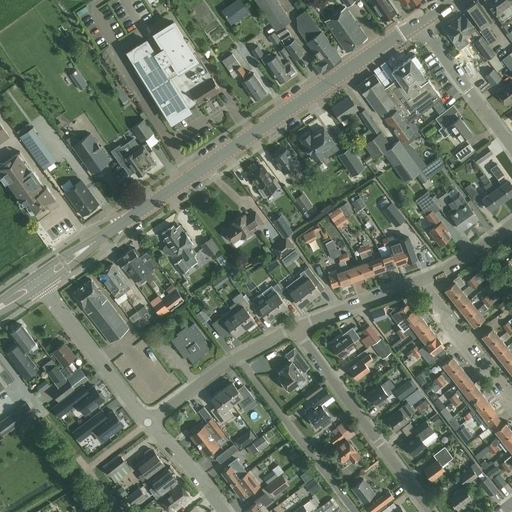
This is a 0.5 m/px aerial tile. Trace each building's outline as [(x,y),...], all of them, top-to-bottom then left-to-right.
[(237,0),(223,10),(232,23),(250,11),(242,0),(237,0)] [(292,36),(284,25),(291,20),(277,0),(255,0),(272,25),(276,31),(283,42),(292,36)] [(368,0),(372,6),(377,13),(377,12),(383,20),(395,12),(386,0),(368,0)] [(484,0),(495,14),(505,7),(503,4),(507,1),(506,0),(484,0)] [(496,39),(486,23),(491,20),(478,1),(466,9),(479,28),(490,44),(496,39)] [(345,8),(326,22),(347,52),(366,38),(345,8)] [(320,72),(341,57),(306,10),(296,17),(298,29),(318,57),(312,62),(320,72)] [(475,27),(474,28),(464,14),(445,29),(455,42),(454,43),(456,46),(460,43),(458,40),(469,31),(476,40),(474,41),(488,60),(495,54),(482,35),(481,36),(475,27)] [(147,40),(137,46),(136,47),(135,47),(135,48),(134,49),(134,50),(133,51),(133,52),(133,53),(133,54),(133,55),(133,57),(133,58),(133,59),(134,61),(134,62),(135,64),(135,65),(136,66),(137,67),(153,93),(151,94),(150,94),(162,113),(163,115),(165,116),(167,117),(168,117),(170,118),(171,118),(172,117),(174,117),(175,117),(178,114),(177,115),(176,113),(181,111),(183,110),(185,109),(188,107),(192,105),(195,103),(197,101),(198,104),(220,90),(212,76),(211,76),(201,60),(200,60),(201,61),(199,63),(174,23),(155,35),(162,47),(154,52),(147,40)] [(511,29),(511,30),(506,23),(500,27),(511,42),(511,29)] [(275,32),(276,31),(272,25),(264,31),(274,45),(281,40),(275,32)] [(283,42),(285,46),(295,60),(304,54),(294,40),(292,42),(289,38),(283,42)] [(249,48),(256,59),(264,54),(256,43),(249,48)] [(278,51),(284,59),(289,54),(284,47),(278,51)] [(238,75),(243,81),(242,82),(255,100),(266,92),(253,74),(252,75),(250,71),(247,73),(232,53),(222,61),(231,73),(230,73),(233,78),(238,75)] [(264,64),(266,63),(279,82),(290,75),(295,71),(290,64),(291,63),(289,60),(283,65),(276,55),(273,57),(270,53),(261,59),(264,64)] [(502,59),(510,71),(511,69),(511,58),(509,54),(502,59)] [(410,58),(392,71),(398,78),(407,90),(418,82),(424,77),(410,58)] [(494,68),(484,76),(492,86),(501,78),(494,68)] [(70,74),(81,89),(88,84),(77,69),(70,74)] [(375,75),(359,86),(378,115),(393,105),(397,109),(383,119),(399,140),(391,146),(380,130),(363,143),(374,159),(383,152),(405,182),(417,174),(423,183),(428,179),(421,169),(418,165),(405,147),(409,145),(408,143),(419,135),(416,131),(419,129),(413,122),(412,123),(411,121),(414,119),(414,118),(415,118),(422,113),(422,112),(429,107),(430,107),(437,102),(437,101),(438,101),(441,98),(428,80),(421,86),(418,82),(407,90),(398,78),(385,88),(375,75)] [(511,80),(497,92),(506,104),(511,99),(511,80)] [(349,96),(332,108),(341,121),(358,109),(349,96)] [(448,134),(453,130),(461,141),(471,132),(459,117),(457,119),(453,114),(456,111),(452,105),(436,118),(442,126),(438,129),(443,135),(447,132),(448,134)] [(369,129),(358,137),(363,143),(380,130),(381,130),(372,118),(372,119),(365,109),(359,114),(366,123),(365,124),(369,129)] [(144,119),(135,125),(145,139),(154,133),(144,119)] [(0,123),(0,144),(10,137),(0,123)] [(19,136),(43,169),(55,160),(37,136),(39,135),(32,126),(19,136)] [(310,133),(301,140),(315,161),(324,155),(326,157),(338,148),(324,127),(312,136),(310,133)] [(110,161),(91,133),(71,146),(91,174),(110,161)] [(134,138),(129,141),(135,150),(140,157),(139,158),(147,170),(156,163),(149,152),(153,150),(147,142),(143,144),(140,147),(134,138)] [(476,152),(469,143),(455,154),(462,163),(476,152)] [(119,145),(112,150),(119,161),(122,165),(123,165),(129,175),(135,171),(138,176),(147,170),(139,158),(140,157),(135,150),(127,156),(125,154),(119,145)] [(487,146),(473,156),(478,164),(493,153),(487,146)] [(350,147),(341,154),(356,174),(364,168),(350,147)] [(298,172),(294,166),(299,163),(294,156),(292,157),(286,149),(273,158),(284,173),(287,171),(291,177),(298,172)] [(0,169),(7,179),(26,165),(18,153),(0,164),(0,169)] [(466,163),(467,171),(475,170),(474,162),(466,163)] [(495,188),(503,200),(511,193),(511,184),(497,163),(490,168),(502,184),(495,188)] [(35,177),(26,165),(7,179),(15,191),(35,177)] [(275,177),(273,178),(269,173),(268,174),(262,166),(247,176),(252,183),(255,181),(259,188),(258,189),(264,197),(280,186),(275,177)] [(303,171),(309,180),(314,176),(308,167),(303,171)] [(485,174),(484,173),(480,177),(485,185),(484,186),(489,193),(482,197),(490,209),(503,200),(495,188),(489,179),(485,174)] [(43,189),(35,177),(15,191),(23,203),(47,186),(46,186),(43,189)] [(69,180),(61,186),(65,191),(83,215),(98,203),(81,180),(73,185),(69,180)] [(471,183),(464,187),(476,203),(482,198),(471,183)] [(47,186),(23,203),(32,215),(55,199),(47,186)] [(455,187),(447,193),(451,198),(452,199),(453,201),(469,224),(478,218),(467,203),(459,192),(455,187)] [(436,194),(432,197),(437,205),(438,206),(442,203),(440,201),(447,196),(450,201),(452,199),(451,198),(447,193),(445,189),(436,195),(436,194)] [(427,191),(421,195),(428,205),(423,210),(426,214),(425,215),(433,227),(429,230),(440,244),(450,237),(446,231),(447,229),(441,221),(433,209),(437,206),(438,206),(437,205),(432,197),(427,191)] [(352,202),(358,211),(366,206),(360,197),(352,202)] [(308,199),(299,205),(304,212),(313,205),(308,199)] [(453,201),(448,204),(451,209),(448,211),(451,214),(461,229),(469,224),(453,201)] [(339,208),(345,217),(354,212),(347,202),(339,208)] [(391,202),(383,208),(395,225),(404,218),(391,202)] [(329,215),(339,228),(348,222),(339,208),(329,215)] [(297,224),(306,220),(300,209),(291,214),(297,224)] [(227,234),(226,236),(227,239),(230,239),(233,242),(240,237),(241,238),(262,223),(254,212),(247,217),(245,214),(231,223),(232,225),(224,230),(227,234)] [(289,238),(294,233),(282,216),(273,222),(285,239),(289,238)] [(324,225),(328,235),(333,233),(329,223),(324,225)] [(172,257),(177,254),(180,252),(183,258),(174,264),(181,274),(189,269),(188,268),(198,261),(193,255),(196,254),(190,245),(193,243),(185,232),(180,235),(173,225),(162,233),(166,238),(163,240),(166,245),(164,246),(163,249),(164,252),(166,253),(169,253),(172,257)] [(201,245),(209,256),(220,248),(212,237),(201,245)] [(279,259),(288,252),(295,247),(289,238),(285,239),(281,241),(272,248),(279,259)] [(381,256),(385,269),(396,264),(389,245),(389,244),(387,238),(382,239),(385,246),(378,249),(379,252),(381,256)] [(401,240),(389,245),(396,264),(408,260),(412,259),(413,260),(417,258),(415,253),(414,253),(409,238),(401,240)] [(367,240),(362,242),(364,245),(374,273),(385,269),(381,256),(379,252),(374,254),(372,248),(370,248),(367,240)] [(342,254),(339,249),(336,249),(333,241),(326,243),(331,259),(338,257),(340,261),(338,262),(341,271),(337,273),(336,273),(328,276),(332,288),(341,285),(352,281),(348,269),(344,260),(342,254)] [(363,277),(374,273),(364,245),(358,248),(361,254),(364,263),(359,265),(363,277)] [(132,248),(124,254),(131,262),(142,276),(143,275),(148,271),(150,273),(154,270),(147,262),(144,264),(138,255),(139,254),(135,248),(133,249),(132,248)] [(285,266),(300,255),(296,249),(280,260),(285,266)] [(131,262),(124,254),(118,259),(134,282),(138,279),(142,284),(146,281),(143,275),(142,276),(131,262)] [(218,258),(224,265),(229,261),(223,254),(218,258)] [(131,288),(112,264),(99,274),(116,297),(122,293),(123,294),(131,288)] [(483,264),(475,270),(486,286),(495,280),(483,264)] [(270,265),(266,268),(270,273),(274,270),(270,265)] [(359,265),(348,269),(352,281),(363,277),(359,265)] [(305,280),(300,285),(310,298),(320,291),(314,285),(319,281),(308,267),(300,273),(305,280)] [(475,270),(468,275),(480,291),(486,286),(475,270)] [(468,275),(462,280),(474,295),(480,291),(468,275)] [(243,281),(247,285),(253,281),(249,276),(243,281)] [(91,279),(73,293),(111,342),(129,328),(91,279)] [(280,281),(277,284),(286,296),(287,296),(289,299),(293,296),(296,299),(301,306),(310,298),(300,285),(296,279),(290,284),(285,288),(280,281)] [(462,280),(453,286),(465,302),(474,295),(462,280)] [(162,298),(171,311),(185,300),(172,284),(166,289),(169,293),(162,298)] [(271,285),(261,292),(262,293),(267,299),(277,313),(287,306),(282,299),(286,296),(277,284),(273,287),(271,285)] [(483,291),(467,303),(474,312),(489,300),(483,291)] [(254,301),(249,305),(254,311),(256,314),(261,310),(263,314),(268,320),(277,313),(267,299),(262,293),(261,292),(252,299),(254,301)] [(235,303),(229,307),(231,310),(234,313),(245,327),(246,329),(252,324),(251,323),(254,320),(250,314),(254,311),(249,305),(240,293),(232,299),(235,303)] [(171,311),(162,298),(152,306),(162,318),(171,311)] [(489,300),(474,312),(479,318),(494,306),(489,300)] [(498,309),(507,317),(511,312),(511,308),(505,302),(498,309)] [(411,310),(406,304),(399,310),(405,318),(397,324),(400,328),(395,332),(398,335),(405,330),(411,325),(421,317),(414,308),(411,310)] [(133,314),(129,317),(133,323),(133,322),(144,314),(148,311),(144,306),(133,314)] [(494,306),(479,318),(483,324),(499,312),(494,306)] [(210,318),(203,309),(201,311),(198,307),(194,311),(197,314),(196,315),(203,323),(210,318)] [(385,316),(382,309),(372,313),(374,320),(385,316)] [(231,310),(212,324),(221,336),(231,329),(232,331),(235,335),(237,334),(238,335),(246,329),(244,328),(245,327),(234,313),(231,310)] [(499,312),(483,324),(488,330),(504,319),(499,312)] [(421,317),(411,325),(418,334),(428,326),(421,317)] [(342,326),(350,323),(348,318),(340,321),(342,326)] [(504,319),(488,330),(493,337),(508,325),(504,319)] [(185,358),(188,356),(193,362),(204,353),(203,352),(209,347),(203,339),(205,338),(194,323),(188,327),(187,326),(177,333),(178,335),(172,340),(185,358)] [(24,350),(35,342),(22,325),(10,333),(19,344),(24,350)] [(379,337),(369,325),(362,331),(372,343),(379,337)] [(508,325),(493,337),(499,345),(511,335),(511,330),(508,325)] [(436,335),(428,326),(418,334),(426,344),(436,335)] [(337,339),(339,341),(332,346),(340,356),(352,347),(350,344),(360,337),(352,327),(337,339)] [(398,335),(394,338),(396,341),(398,343),(403,339),(408,335),(407,333),(405,330),(398,335)] [(393,340),(388,334),(384,337),(389,343),(393,340)] [(420,354),(421,353),(425,359),(439,348),(441,346),(443,345),(436,335),(426,344),(420,348),(417,350),(420,354)] [(381,338),(372,345),(383,359),(391,352),(381,338)] [(63,372),(69,380),(74,387),(87,377),(80,367),(77,369),(70,360),(75,356),(64,343),(53,351),(67,369),(63,372)] [(24,350),(19,344),(7,353),(25,378),(38,368),(24,350)] [(417,350),(420,348),(417,345),(405,354),(408,357),(409,356),(413,353),(417,350)] [(310,367),(295,348),(286,355),(291,362),(292,362),(294,360),(304,372),(310,367)] [(425,359),(430,365),(437,358),(444,354),(439,348),(425,359)] [(450,357),(446,352),(444,354),(437,358),(442,364),(450,357)] [(369,354),(362,359),(349,369),(357,379),(370,370),(366,365),(373,360),(369,354)] [(409,356),(408,357),(404,361),(406,365),(412,360),(409,356)] [(459,365),(452,356),(450,357),(442,364),(445,368),(441,372),(445,377),(449,373),(459,365)] [(291,362),(279,371),(281,375),(278,377),(289,391),(298,384),(300,388),(308,382),(292,362),(291,362)] [(69,380),(63,372),(56,364),(46,372),(58,387),(51,393),(58,402),(75,389),(69,380)] [(419,372),(414,364),(409,368),(414,375),(419,372)] [(449,382),(453,378),(457,383),(467,375),(459,365),(449,373),(448,375),(445,377),(448,381),(449,382)] [(418,381),(423,377),(420,372),(415,377),(418,381)] [(434,380),(437,383),(443,379),(440,375),(434,380)] [(467,375),(457,383),(460,387),(456,391),(456,392),(459,395),(474,384),(467,375)] [(408,379),(394,390),(402,401),(416,389),(415,388),(417,386),(412,378),(409,380),(408,379)] [(389,379),(381,385),(381,384),(368,394),(375,404),(388,395),(386,392),(394,386),(389,379)] [(437,383),(440,387),(446,383),(443,379),(437,383)] [(222,390),(232,403),(237,400),(243,408),(255,399),(244,384),(237,389),(232,382),(222,390)] [(318,392),(322,388),(319,383),(303,394),(307,399),(318,392)] [(481,393),(474,384),(459,395),(464,401),(467,405),(471,401),(481,393)] [(93,385),(79,396),(75,391),(52,408),(59,417),(70,409),(67,406),(73,402),(76,405),(77,404),(80,407),(78,408),(83,414),(85,413),(85,414),(104,400),(104,399),(106,397),(101,391),(99,393),(93,385)] [(324,387),(322,388),(318,392),(305,402),(307,405),(310,408),(314,405),(316,408),(307,414),(316,426),(319,424),(323,428),(333,420),(329,416),(320,404),(331,396),(329,392),(324,387)] [(399,409),(400,410),(387,419),(395,430),(408,420),(405,417),(414,410),(411,406),(421,398),(419,396),(422,393),(417,387),(416,388),(417,389),(405,399),(407,402),(399,409)] [(232,403),(222,390),(212,398),(217,405),(210,410),(222,424),(233,415),(227,407),(232,403)] [(433,401),(438,398),(434,393),(430,397),(433,401)] [(489,402),(481,393),(471,401),(468,404),(472,410),(470,411),(469,412),(463,416),(466,420),(472,416),(473,414),(489,402)] [(454,394),(449,398),(451,402),(457,397),(454,394)] [(460,401),(457,397),(451,402),(454,405),(460,401)] [(423,400),(417,406),(426,414),(431,408),(423,400)] [(26,402),(20,407),(18,408),(25,418),(34,412),(26,402)] [(445,407),(442,402),(437,406),(440,411),(445,407)] [(496,411),(489,402),(473,414),(481,424),(482,423),(486,429),(490,426),(499,418),(495,412),(496,411)] [(440,411),(444,416),(449,412),(445,407),(440,411)] [(78,414),(75,416),(71,410),(67,412),(72,422),(80,418),(78,414)] [(101,419),(97,414),(86,422),(93,431),(101,442),(124,425),(113,410),(106,415),(101,419)] [(0,432),(2,436),(16,425),(8,415),(0,421),(0,432)] [(441,421),(437,415),(433,418),(437,424),(441,421)] [(193,433),(191,435),(198,445),(211,435),(214,433),(220,428),(212,417),(205,422),(206,423),(197,430),(196,429),(192,432),(193,433)] [(459,427),(451,418),(447,421),(455,430),(459,427)] [(495,430),(499,435),(491,441),(492,442),(475,455),(478,459),(490,450),(496,445),(503,440),(502,440),(511,431),(505,422),(503,423),(499,418),(490,426),(494,431),(495,430)] [(330,439),(334,444),(345,436),(348,440),(356,433),(346,420),(337,426),(341,431),(330,439)] [(415,430),(418,435),(405,444),(413,455),(426,445),(423,441),(434,432),(426,421),(415,430)] [(88,435),(81,426),(73,432),(80,441),(88,435)] [(472,436),(465,426),(456,432),(464,442),(472,436)] [(211,435),(198,445),(206,455),(208,453),(209,454),(213,452),(212,451),(219,445),(215,440),(224,433),(220,428),(214,433),(211,435)] [(511,446),(511,431),(502,440),(503,440),(510,449),(511,446)] [(448,436),(451,441),(456,438),(452,433),(448,436)] [(262,435),(252,443),(259,451),(269,444),(262,435)] [(238,439),(234,442),(237,446),(239,449),(243,447),(246,444),(244,440),(241,437),(238,439)] [(334,449),(343,462),(350,456),(354,462),(360,457),(347,439),(334,449)] [(236,449),(232,444),(223,451),(227,456),(236,449)] [(496,445),(490,450),(493,453),(499,449),(496,445)] [(434,455),(437,460),(424,470),(432,480),(445,470),(441,466),(453,457),(445,446),(434,455)] [(505,462),(501,465),(504,468),(511,461),(511,446),(510,449),(511,451),(511,454),(504,461),(505,462)] [(154,451),(152,452),(150,449),(149,449),(145,452),(145,454),(147,456),(137,464),(143,472),(138,476),(142,481),(147,477),(164,464),(154,451)] [(120,455),(103,468),(110,476),(111,476),(116,482),(124,476),(131,470),(126,464),(127,463),(120,455)] [(228,464),(229,466),(222,472),(231,484),(239,478),(239,477),(247,471),(236,458),(228,464)] [(471,467),(458,477),(465,486),(478,476),(475,473),(480,469),(474,461),(469,465),(471,467)] [(496,465),(487,472),(491,478),(500,471),(496,465)] [(175,473),(170,466),(152,480),(156,485),(151,488),(157,497),(162,493),(178,481),(172,474),(175,473)] [(301,475),(306,482),(315,475),(310,468),(301,475)] [(263,477),(268,484),(278,476),(273,469),(263,477)] [(231,484),(240,497),(247,491),(249,494),(260,486),(248,470),(247,471),(239,477),(239,478),(231,484)] [(507,483),(499,473),(492,478),(499,488),(507,483)] [(274,496),(290,484),(282,474),(267,485),(274,496)] [(497,490),(487,477),(480,482),(490,495),(497,490)] [(310,482),(317,490),(321,486),(315,478),(310,482)] [(351,487),(363,502),(375,494),(363,478),(351,487)] [(170,511),(173,511),(191,499),(179,483),(160,498),(170,511)] [(115,491),(121,499),(127,495),(121,487),(115,491)] [(385,487),(376,492),(378,497),(388,492),(385,487)] [(465,507),(463,504),(471,498),(463,487),(453,494),(455,495),(449,500),(459,511),(465,507)] [(134,511),(130,508),(133,505),(145,496),(139,488),(127,497),(126,496),(120,501),(128,511),(134,511)] [(254,502),(255,503),(247,509),(249,511),(267,511),(269,511),(265,506),(272,500),(266,492),(254,502)] [(87,494),(86,495),(82,498),(86,502),(89,499),(91,498),(87,494)] [(309,511),(319,505),(313,497),(304,505),(303,504),(292,511),(309,511)] [(379,500),(379,499),(373,504),(377,509),(387,502),(383,497),(379,500)] [(330,499),(321,506),(325,511),(330,511),(337,507),(330,499)]
